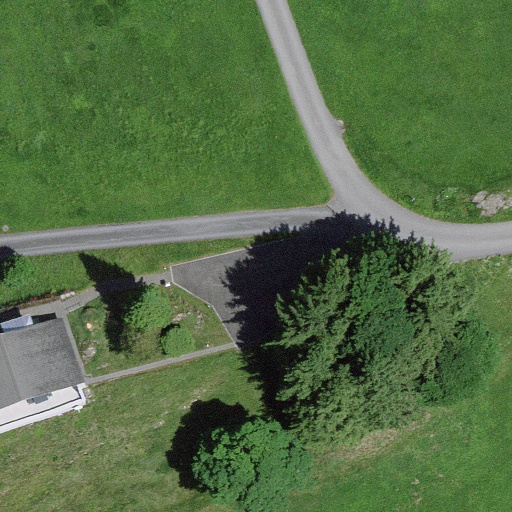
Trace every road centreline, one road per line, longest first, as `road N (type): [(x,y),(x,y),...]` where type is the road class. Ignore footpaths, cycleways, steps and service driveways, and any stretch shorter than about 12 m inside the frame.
road 1 (track): [(511,237),(464,244),(405,236),(362,215),(273,0)]
road 2 (track): [(362,215),(0,248)]
